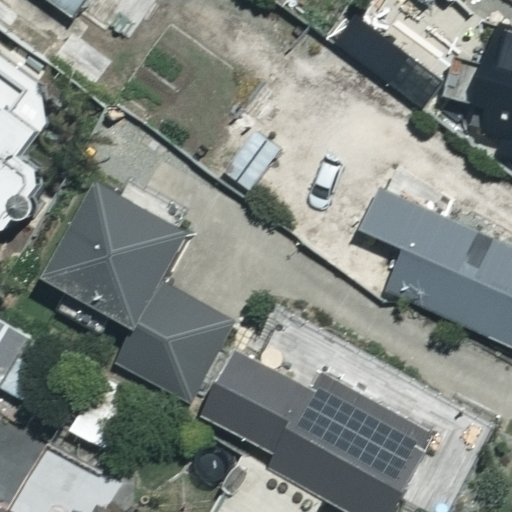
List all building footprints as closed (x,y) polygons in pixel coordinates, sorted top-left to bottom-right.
[(101,0),(52,0),(85,23),(101,0)] [(303,0),(281,0),(296,11),(303,0)] [(511,34),(507,33),(480,133),(511,142),(508,155),(511,156),(511,34)] [(0,244),(7,249),(28,247),(36,235),(40,237),(45,237),(50,235),(53,231),(56,226),(56,220),(55,215),(53,212),(61,203),(59,185),(42,172),(61,146),(26,120),(22,125),(0,109),(0,244)] [(511,243),(392,188),(372,232),(413,251),(396,289),(511,342),(511,243)] [(212,245),(111,189),(57,288),(144,336),(127,368),(201,408),(245,327),(185,294),(212,245)] [(57,350),(0,318),(0,412),(17,422),(57,350)] [(326,392),(251,352),(215,418),(287,456),(282,466),(367,511),(409,511),(450,438),(335,375),(326,392)] [(133,387),(111,374),(76,431),(113,454),(138,413),(133,387)] [(320,511),(326,502),(251,459),(221,511),(320,511)]
